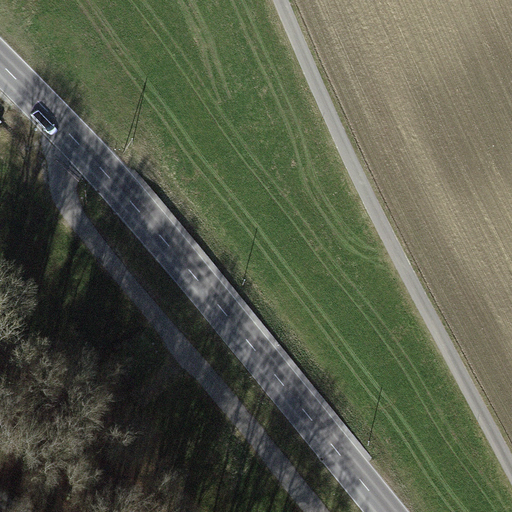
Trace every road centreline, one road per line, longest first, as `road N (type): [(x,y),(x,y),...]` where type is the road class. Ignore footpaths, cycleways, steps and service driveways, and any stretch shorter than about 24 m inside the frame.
road 1 (primary): [(0,61),(165,239),(386,511)]
road 2 (unclassified): [(511,465),(338,135),(282,0)]
